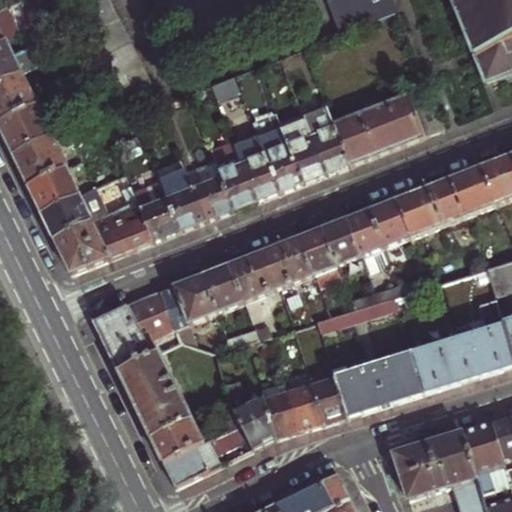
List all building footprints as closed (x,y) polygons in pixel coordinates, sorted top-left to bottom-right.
[(24,2),(23,0),(6,0),(11,9),(24,2)] [(162,109),(109,0),(104,0),(85,9),(139,118),(162,109)] [(335,0),(326,4),(340,38),(399,15),(393,0),(335,0)] [(511,0),(454,0),(487,83),(497,79),(499,87),(511,81),(511,0)] [(9,9),(0,13),(0,49),(7,47),(9,45),(23,38),(9,9)] [(0,88),(24,77),(9,45),(7,47),(0,49),(0,88)] [(24,77),(0,88),(0,127),(39,109),(24,77)] [(236,80),(213,89),(218,104),(242,95),(236,80)] [(415,144),(445,133),(434,104),(416,111),(411,98),(335,127),(351,169),(372,161),(415,144)] [(0,128),(10,149),(15,159),(54,140),(39,109),(0,127),(0,128)] [(329,111),(305,120),(328,178),(343,172),(351,169),(335,127),(329,111)] [(303,113),(279,122),(282,129),(305,120),(303,113)] [(259,138),(267,159),(281,196),(294,191),(304,187),(290,150),(282,129),(279,122),(277,118),(254,127),(259,138)] [(328,178),(305,120),(282,129),(290,150),(304,187),(312,184),(328,178)] [(79,167),(64,135),(54,140),(70,172),(79,167)] [(243,168),(258,205),(273,199),(281,196),(267,159),(259,138),(235,147),(243,168)] [(54,140),(15,159),(25,181),(30,191),(68,172),(70,172),(54,140)] [(215,165),(222,181),(235,214),(247,210),(258,205),(243,168),(235,147),(234,145),(211,154),(215,165)] [(497,209),(511,202),(511,160),(483,171),(497,209)] [(193,186),(208,225),(222,220),(235,214),(222,181),(215,165),(189,175),(193,186)] [(411,242),(497,209),(483,171),(439,188),(397,205),(411,242)] [(74,184),(68,172),(30,191),(40,210),(44,218),(82,199),(79,195),(95,187),(90,176),(74,184)] [(117,182),(129,207),(138,203),(135,196),(128,177),(117,182)] [(135,196),(138,203),(154,246),(167,241),(177,237),(182,235),(169,202),(162,185),(135,196)] [(196,230),(208,225),(193,186),(184,190),(185,196),(169,202),(182,235),(196,230)] [(56,243),(109,217),(97,192),(82,199),(44,218),(53,238),(56,243)] [(129,207),(109,217),(56,243),(67,266),(73,278),(154,246),(138,203),(129,207)] [(388,208),(371,215),(386,252),(411,242),(397,205),(388,208)] [(363,218),(348,224),(369,277),(392,268),(386,252),(371,215),(363,218)] [(333,230),(324,233),(344,283),(345,287),(369,278),(369,277),(348,224),(333,230)] [(344,283),(324,233),(316,236),(301,242),(316,279),(320,292),(344,283)] [(246,307),(316,279),(301,242),(268,255),(231,269),(246,307)] [(511,265),(489,272),(497,299),(511,294),(511,265)] [(246,307),(231,269),(212,277),(205,280),(219,317),(246,307)] [(184,288),(163,296),(176,330),(177,333),(219,317),(205,280),(184,288)] [(400,289),(404,299),(430,291),(427,281),(400,289)] [(376,297),(380,306),(396,301),(404,299),(400,289),(376,297)] [(132,309),(96,325),(105,344),(120,375),(153,359),(146,344),(154,341),(176,330),(163,296),(147,302),(132,309)] [(376,297),(352,304),(355,314),(380,306),(376,297)] [(380,306),(355,314),(332,321),(319,325),(322,335),(399,311),(396,301),(380,306)] [(483,306),(492,334),(506,330),(505,326),(498,302),(483,306)] [(328,311),(332,321),(355,314),(352,304),(328,311)] [(476,382),(511,370),(511,350),(506,330),(492,334),(476,339),(474,332),(458,337),(461,344),(414,358),(426,397),(476,382)] [(256,334),(229,342),(233,352),(250,346),(260,343),(256,334)] [(161,355),(154,341),(146,344),(153,359),(161,355)] [(147,429),(153,442),(194,422),(161,355),(153,359),(120,375),(131,396),(147,429)] [(387,409),(426,397),(414,358),(337,382),(349,421),(387,409)] [(340,424),(349,421),(337,382),(313,390),(325,428),(340,424)] [(231,415),(246,410),(238,387),(223,393),(231,415)] [(325,428),(313,390),(291,396),(303,435),(316,431),(325,428)] [(291,439),(303,435),(291,396),(267,404),(277,443),(291,439)] [(277,443),(267,404),(266,401),(236,416),(237,419),(243,429),(255,454),(268,448),(277,443)] [(221,440),(241,430),(243,429),(237,419),(221,427),(224,433),(219,435),(221,440)] [(206,447),(194,422),(153,442),(162,459),(165,467),(206,447)] [(511,423),(511,424),(495,429),(511,484),(511,423)] [(493,499),(511,493),(511,484),(495,429),(486,432),(466,438),(480,483),(488,511),(511,511),(511,502),(495,508),(493,499)] [(221,440),(219,441),(225,453),(247,443),(241,430),(221,440)] [(411,505),(423,501),(443,495),(456,491),(480,483),(466,438),(397,460),(411,505)] [(178,492),(223,470),(210,445),(206,447),(165,467),(175,486),(178,492)] [(341,480),(279,510),(280,511),(337,511),(354,504),(347,490),(341,480)] [(488,511),(480,483),(456,491),(461,507),(463,511),(488,511)]
